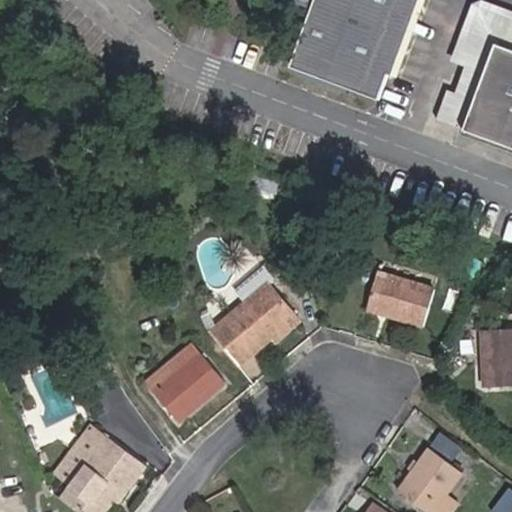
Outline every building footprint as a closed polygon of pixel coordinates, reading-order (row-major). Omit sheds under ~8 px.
[(289,0),(312,9),(290,67),(377,101),(415,0),(289,0)] [(511,48),(496,43),(464,130),(511,147),(511,48)] [(33,243),(22,224),(8,232),(20,250),(33,243)] [(186,263),(177,267),(182,279),(191,275),(186,263)] [(385,309),(383,317),(422,328),(434,288),(378,271),(368,304),(385,309)] [(268,281),(206,332),(238,367),(271,338),(296,316),(268,281)] [(365,311),(383,317),(385,309),(368,304),(365,311)] [(301,322),(296,316),(271,338),(275,344),(301,322)] [(511,330),(483,332),(484,388),(511,387),(511,330)] [(148,382),(155,390),(199,355),(192,346),(148,382)] [(160,397),(204,361),(199,355),(155,390),(160,397)] [(160,397),(177,417),(196,401),(199,405),(223,385),(204,361),(160,397)] [(61,501),(76,511),(103,511),(114,498),(118,501),(144,466),(89,426),(55,471),(73,484),(61,501)] [(427,511),(431,511),(445,494),(462,472),(430,449),(398,491),(427,511)] [(445,494),(431,511),(453,511),(459,504),(445,494)] [(367,511),(387,511),(374,502),(367,511)]
